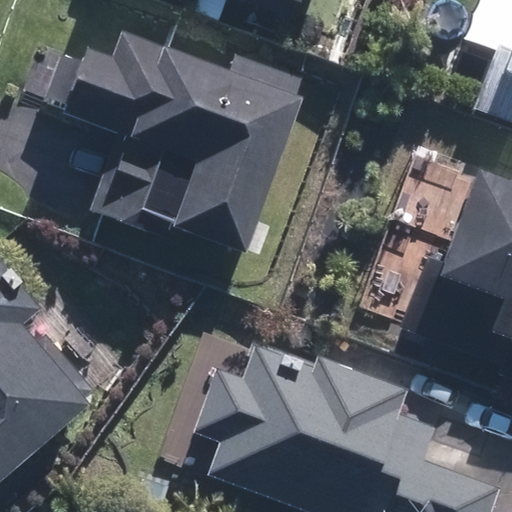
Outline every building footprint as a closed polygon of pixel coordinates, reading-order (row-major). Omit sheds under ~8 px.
[(511,115),(511,2),(486,70),(491,72),(479,104),(511,115)] [(245,251),(299,96),(159,47),(152,66),(78,39),(52,110),(127,138),(105,202),(245,251)] [(511,339),(511,179),(479,168),(440,282),(506,304),(495,333),(511,339)] [(47,315),(0,262),(0,483),(103,397),(39,322),(47,315)] [(268,350),(248,406),(225,397),(199,472),(312,511),(494,511),(500,495),(420,467),(440,408),(268,350)]
